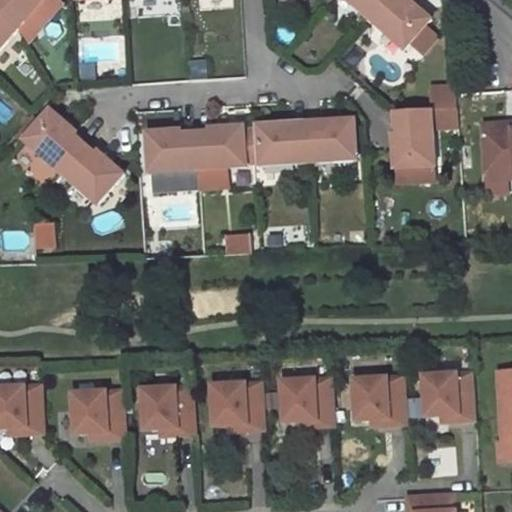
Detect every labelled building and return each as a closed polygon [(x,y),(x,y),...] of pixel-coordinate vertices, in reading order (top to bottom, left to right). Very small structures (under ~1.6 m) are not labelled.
[(0,0),(0,11),(21,30),(47,0),(0,0)] [(349,0),(371,19),(386,0),(349,0)] [(406,0),(406,1),(405,0),(386,0),(371,19),(407,51),(434,21),(410,0),(406,0)] [(0,53),(21,30),(0,11),(0,53)] [(460,111),(458,90),(434,92),(435,112),(460,111)] [(79,134),(53,111),(27,142),(63,174),(88,146),(77,137),(79,134)] [(434,112),(398,115),(399,129),(395,129),(397,164),(398,164),(436,161),(438,161),(434,112)] [(361,161),(358,121),(324,123),(324,126),(309,127),(312,164),(361,161)] [(312,164),(309,127),(295,128),(295,125),(260,127),(261,130),(254,131),(256,166),(263,165),(263,167),(312,164)] [(256,166),(254,131),(248,131),(247,128),(213,130),(213,133),(199,134),(201,171),(250,168),(250,166),(256,166)] [(511,131),(482,134),(484,174),(511,171),(511,131)] [(184,132),(150,134),(152,174),(201,171),(199,134),(184,135),(184,132)] [(100,206),(127,176),(101,153),(99,156),(88,146),(63,174),(100,206)] [(436,161),(398,164),(399,177),(437,175),(436,161)] [(511,171),(484,174),(485,179),(511,177),(511,171)] [(501,444),(502,462),(511,461),(511,373),(501,374),(505,444),(501,444)] [(476,382),(476,374),(460,375),(460,383),(476,382)] [(460,375),(426,377),(428,418),(444,418),(461,416),(462,424),(479,423),(476,382),(460,383),(460,375)] [(407,387),(406,378),(390,379),(391,388),(407,387)] [(390,379),(356,381),(359,422),(374,422),(391,420),(392,428),(409,427),(407,387),(391,388),(390,379)] [(335,388),(334,380),(318,381),(319,389),(335,388)] [(318,381),(284,383),(287,424),(302,423),(319,422),(320,429),(337,428),(335,388),(319,389),(318,381)] [(265,392),(265,384),(249,385),(249,393),(265,392)] [(249,385),(215,387),(217,428),(232,427),(250,426),(250,433),(267,432),(265,392),(249,393),(249,385)] [(28,397),(44,396),(44,388),(28,389),(28,397)] [(195,388),(145,391),(148,432),(163,431),(180,430),(181,437),(198,436),(195,388)] [(28,389),(0,389),(0,431),(12,431),(29,430),(30,437),(47,436),(44,396),(28,397),(28,389)] [(126,400),(125,392),(109,393),(110,401),(126,400)] [(109,393),(76,395),(78,436),(93,435),(111,434),(111,441),(128,440),(126,400),(110,401),(109,393)] [(444,418),(444,425),(462,424),(461,416),(444,418)] [(374,422),(374,429),(392,428),(391,420),(374,422)] [(302,423),(302,430),(320,429),(319,422),(302,423)] [(232,427),(233,434),(250,433),(250,426),(232,427)] [(12,431),(12,438),(30,437),(29,430),(12,431)] [(163,431),(163,438),(181,437),(180,430),(163,431)] [(93,435),(94,442),(111,441),(111,434),(93,435)] [(449,497),(450,511),(458,511),(458,496),(449,497)] [(450,511),(449,497),(409,499),(410,511),(450,511)]
